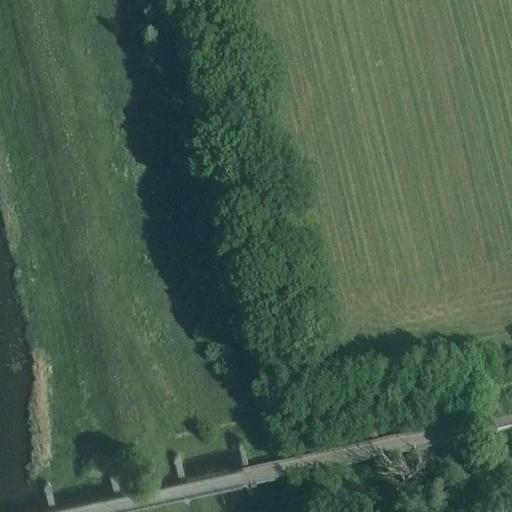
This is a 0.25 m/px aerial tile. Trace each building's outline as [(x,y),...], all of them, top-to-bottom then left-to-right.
[(448,448),(448,447),(440,412),(441,412),(441,411),(440,409),(439,408),(438,407),(437,406),(435,406),(434,407),(433,408),(433,410),(432,411),(432,413),(432,414),(433,414),(441,448),(441,450),(442,451),(443,452),(444,452),(445,453),(446,454),(447,453),(447,452),(448,451),(448,449),(448,448)] [(383,463),(383,462),(375,427),(377,427),(376,425),(375,424),(374,423),(373,422),(372,421),(370,421),(369,422),(368,423),(368,424),(367,426),(367,427),(367,429),(368,429),(376,463),(377,464),(377,465),(378,466),(379,467),(380,468),(381,468),(382,467),(382,466),(383,465),(383,464),(383,463)] [(318,478),(318,477),(310,442),(312,442),(311,440),(310,439),(309,438),(308,437),(307,436),(305,436),(304,437),(303,438),(303,440),(302,441),(302,443),(302,444),(303,444),(311,478),(312,479),(312,480),(313,481),(314,482),(315,483),(316,483),(317,483),(317,481),(318,480),(318,479),(318,478)] [(254,492),(254,491),(246,456),(247,456),(246,454),(246,453),(245,452),(244,451),(242,450),(241,450),(240,451),(239,452),(238,454),(238,455),(238,457),(238,458),(239,458),(247,492),(247,494),(248,495),(248,496),(249,496),(250,497),(251,497),(252,497),(253,496),(253,495),(254,493),(254,492)] [(189,506),(189,505),(181,470),(182,470),(182,469),(181,467),(180,466),(179,465),(177,465),(176,464),(175,465),(174,467),(173,468),(173,469),(173,471),(173,473),(174,472),(182,507),(182,508),(183,509),(184,510),(184,511),(185,511),(187,511),(188,510),(188,509),(189,508),(189,506)] [(122,511),(116,485),(117,484),(117,483),(116,482),(115,480),(114,480),(112,479),(111,478),(110,479),(109,481),(108,482),(108,484),(108,485),(108,487),(109,486),(114,511),(122,511)] [(54,511),(51,499),(52,499),(52,497),(51,496),(50,495),(49,494),(48,493),(46,493),(45,494),(44,495),(44,496),(43,498),(43,499),(43,501),(44,501),(46,511),(54,511)]
